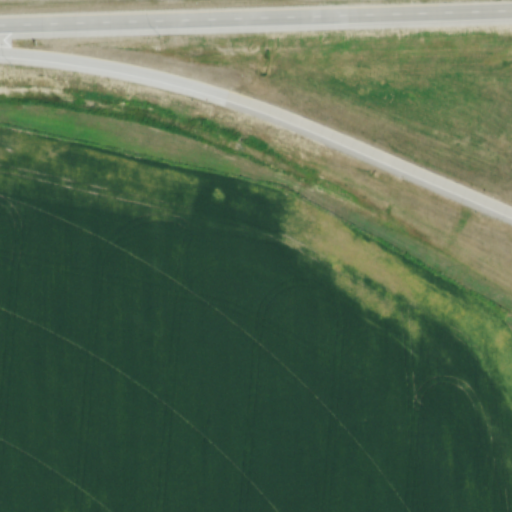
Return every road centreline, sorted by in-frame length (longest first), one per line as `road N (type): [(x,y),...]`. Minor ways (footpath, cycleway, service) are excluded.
road 1 (motorway): [(0,51),(130,69),(223,93),(511,211)]
road 2 (motorway): [(0,23),(511,9)]
